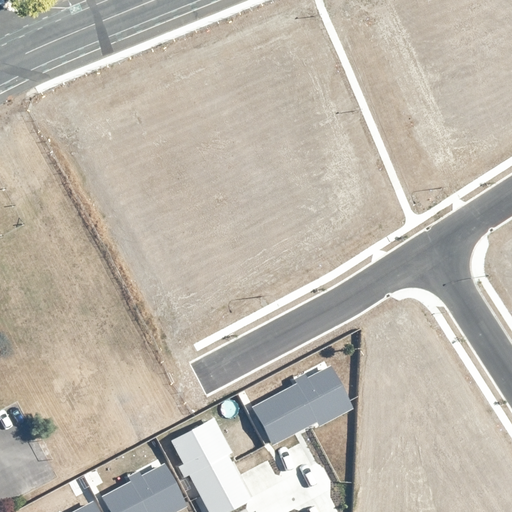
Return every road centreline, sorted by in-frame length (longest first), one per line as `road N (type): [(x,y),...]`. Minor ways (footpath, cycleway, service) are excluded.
road 1 (residential): [(217,367),(431,250)]
road 2 (tertiary): [(159,0),(2,66)]
road 3 (residential): [(431,250),(511,381)]
